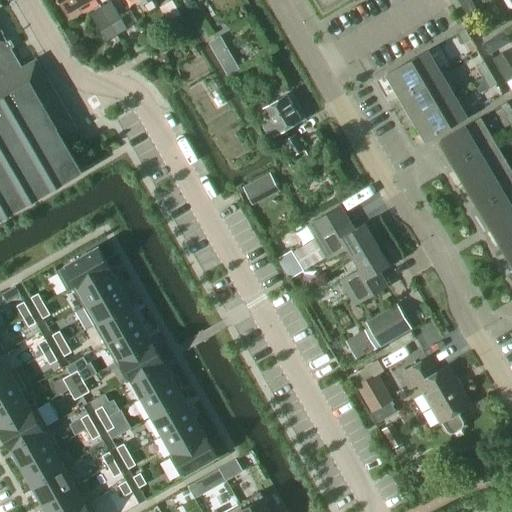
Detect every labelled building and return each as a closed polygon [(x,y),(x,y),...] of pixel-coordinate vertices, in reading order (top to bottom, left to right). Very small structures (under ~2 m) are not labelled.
[(59,0),(66,13),(88,0),(59,0)] [(457,0),(464,10),(473,5),(470,0),(457,0)] [(110,1),(100,7),(110,26),(120,20),(110,1)] [(473,5),(464,10),(471,22),(480,17),(473,5)] [(100,7),(88,14),(99,33),(110,26),(100,7)] [(0,217),(81,170),(63,139),(78,130),(77,127),(70,115),(45,72),(37,59),(22,67),(0,28),(0,217)] [(464,28),(456,33),(463,44),(471,39),(464,28)] [(486,43),(491,52),(500,48),(495,38),(486,43)] [(387,74),(400,96),(440,72),(427,50),(387,74)] [(492,60),(500,71),(509,66),(502,54),(493,60),(492,60)] [(235,59),(224,65),(230,75),(240,69),(236,63),(235,59)] [(476,66),(482,77),(490,72),(484,61),(476,66)] [(511,71),(509,66),(500,71),(506,83),(511,79),(511,71)] [(400,96),(413,118),(453,94),(440,72),(400,96)] [(490,72),(482,77),(489,88),(497,83),(490,72)] [(270,118),(263,122),(271,136),(278,132),(281,130),(301,118),(286,94),(263,107),(270,118)] [(453,94),(413,118),(426,140),(466,117),(453,94)] [(440,140),(453,163),(494,139),(481,117),(440,140)] [(296,134),(284,141),(293,157),(305,150),(296,134)] [(453,163),(466,185),(506,161),(494,139),(453,163)] [(306,151),(289,162),(296,174),(313,164),(306,151)] [(466,185),(479,206),(511,186),(511,170),(506,161),(466,185)] [(252,181),(243,185),(246,191),(251,201),(262,196),(253,180),(252,181)] [(511,186),(479,206),(492,228),(511,216),(511,186)] [(347,248),(353,258),(382,241),(372,225),(367,228),(365,223),(354,230),(340,206),(308,225),(327,259),(347,248)] [(511,216),(492,228),(504,250),(511,245),(511,216)] [(382,241),(353,258),(359,269),(340,280),(355,306),(388,286),(379,272),(389,265),(387,261),(392,259),(382,241)] [(98,247),(56,270),(68,291),(74,288),(109,268),(98,247)] [(277,259),(290,279),(304,271),(292,250),(277,259)] [(56,270),(67,264),(63,259),(51,266),(54,272),(56,270)] [(109,268),(74,288),(84,306),(120,286),(109,268)] [(15,285),(1,293),(7,303),(20,295),(15,285)] [(120,286),(84,306),(95,325),(130,304),(120,286)] [(38,293),(31,297),(37,308),(44,304),(38,293)] [(24,301),(16,305),(22,316),(30,312),(24,301)] [(44,304),(37,308),(43,318),(50,314),(44,304)] [(130,304),(95,325),(105,343),(141,323),(130,304)] [(380,343),(380,344),(409,328),(396,307),(368,323),(370,327),(380,343)] [(30,312),(22,316),(28,327),(36,322),(30,312)] [(141,323),(105,343),(116,362),(152,342),(141,323)] [(370,327),(348,340),(357,356),(380,343),(370,327)] [(60,330),(53,334),(59,345),(66,341),(60,330)] [(45,338),(38,343),(44,353),(51,349),(45,338)] [(66,341),(59,345),(65,356),(72,352),(66,341)] [(152,342),(116,362),(126,381),(132,378),(162,361),(152,342)] [(51,349),(44,353),(50,364),(57,360),(51,349)] [(5,351),(0,353),(0,378),(10,373),(0,356),(6,353),(5,351)] [(440,423),(442,421),(447,429),(450,431),(453,431),(463,425),(464,421),(459,412),(471,405),(448,366),(436,373),(428,358),(402,373),(412,389),(418,385),(440,423)] [(162,361),(132,378),(143,397),(173,379),(162,361)] [(10,373),(0,378),(0,403),(21,391),(26,388),(15,370),(10,373)] [(78,370),(70,374),(76,385),(84,381),(78,370)] [(393,399),(377,373),(356,385),(372,412),(393,399)] [(70,374),(63,378),(69,389),(76,385),(70,374)] [(173,379),(143,397),(154,415),(184,398),(173,379)] [(84,381),(76,385),(82,396),(90,392),(84,381)] [(76,385),(69,389),(75,400),(82,396),(76,385)] [(21,391),(0,403),(0,425),(1,427),(31,410),(21,391)] [(184,398),(154,415),(165,434),(194,417),(184,398)] [(102,406),(95,410),(101,421),(108,416),(102,406)] [(31,410),(1,427),(12,446),(47,426),(37,407),(31,410)] [(88,414),(80,418),(87,429),(94,424),(88,414)] [(108,416),(101,421),(107,431),(114,427),(108,416)] [(194,417),(165,434),(176,452),(205,436),(194,417)] [(403,442),(392,423),(381,430),(392,448),(403,442)] [(94,424),(87,429),(92,439),(100,435),(94,424)] [(47,426),(12,446),(23,465),(53,448),(58,445),(47,426)] [(176,452),(168,457),(180,476),(216,456),(205,436),(176,452)] [(124,443),(116,447),(122,458),(130,454),(124,443)] [(53,448),(23,465),(33,484),(64,467),(53,448)] [(109,451),(102,455),(108,466),(115,462),(109,451)] [(130,454),(122,458),(128,468),(136,464),(130,454)] [(115,462),(108,466),(114,477),(121,473),(115,462)] [(230,462),(219,469),(226,481),(237,475),(236,473),(232,466),(230,462)] [(64,467),(33,484),(44,503),(74,485),(80,482),(69,464),(64,467)] [(219,469),(209,475),(212,481),(215,487),(226,481),(219,469)] [(141,473),(133,477),(139,488),(147,483),(141,473)] [(126,481),(119,485),(125,496),(132,492),(126,481)] [(74,485),(44,503),(49,511),(70,511),(85,504),(74,485)] [(271,511),(260,491),(239,503),(243,511),(271,511)] [(85,504),(70,511),(96,511),(90,501),(85,504)] [(218,511),(217,509),(211,511),(243,511),(239,503),(223,511),(218,511)]
